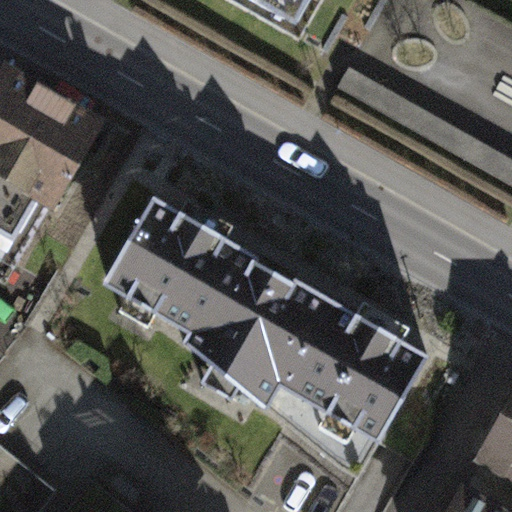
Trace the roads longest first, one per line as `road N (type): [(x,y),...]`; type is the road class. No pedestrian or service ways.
road 1 (secondary): [(511,298),(0,6)]
road 2 (unknown): [(423,511),(511,368)]
